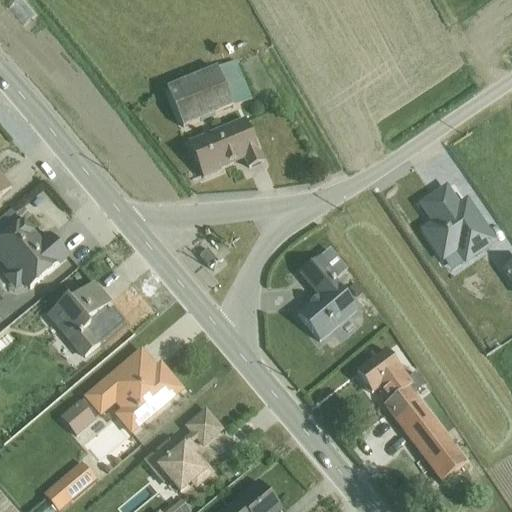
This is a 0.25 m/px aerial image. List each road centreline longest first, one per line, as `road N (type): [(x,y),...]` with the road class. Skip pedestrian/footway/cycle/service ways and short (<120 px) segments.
road 1 (unclassified): [(511,81),(307,203)]
road 2 (secondary): [(371,511),(232,344)]
road 3 (secondary): [(0,77),(128,223)]
road 4 (residential): [(307,203),(128,223)]
road 5 (residential): [(232,344),(238,307),(271,233),(307,203)]
road 6 (secondary): [(232,344),(128,223)]
